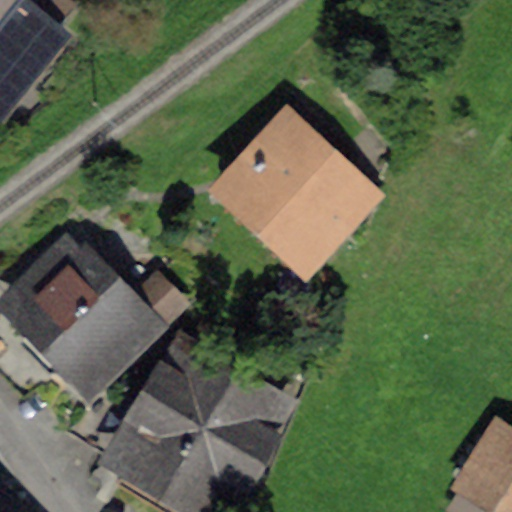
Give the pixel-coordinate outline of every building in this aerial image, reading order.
[(0,0),(0,95),(1,96),(57,26),(49,20),(66,0),(32,0),(29,4),(24,0),(0,0)] [(232,183),(305,251),(363,189),(290,120),(232,183)] [(11,296),(93,381),(178,298),(157,277),(138,295),(99,255),(92,262),(69,239),(11,296)] [(215,511),(222,511),(271,433),(265,430),(284,399),(191,343),(172,373),(164,368),(116,447),(133,457),(131,461),(215,511)] [(466,477),(511,506),(511,430),(501,423),(466,477)]
